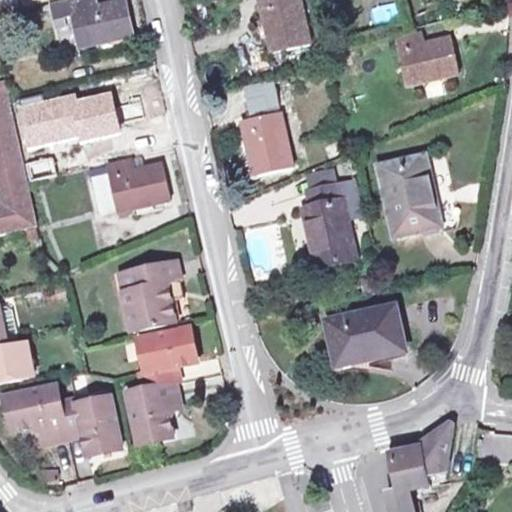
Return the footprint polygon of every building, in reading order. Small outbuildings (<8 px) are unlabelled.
[(17,0),(0,0),(0,16),(20,12),(17,0)] [(114,39),(115,44),(135,39),(127,3),(98,10),(95,0),(85,0),(70,4),(70,6),(54,10),(53,10),(62,49),(79,45),(81,52),(100,47),(99,42),(114,39)] [(278,0),(262,4),(275,56),(314,47),(302,0),(278,0)] [(53,5),(54,10),(70,6),(70,4),(69,1),(53,5)] [(369,8),(372,23),(397,18),(394,3),(369,8)] [(449,41),(424,48),(421,37),(396,44),(409,90),(425,86),(424,82),(439,78),(440,83),(459,78),(449,41)] [(11,101),(4,73),(0,74),(0,189),(1,196),(0,196),(0,228),(38,219),(30,183),(11,101)] [(246,90),(253,119),(270,115),(267,102),(277,100),(274,84),(246,90)] [(78,100),(47,107),(44,95),(20,101),(31,147),(49,143),(48,140),(64,136),(65,141),(86,136),(78,100)] [(253,119),(254,127),(282,121),(277,100),(267,102),(270,115),(253,119)] [(293,173),(282,121),(254,127),(244,129),(255,181),(293,173)] [(29,163),(34,182),(57,177),(53,158),(29,163)] [(424,161),(379,172),(396,240),(441,229),(424,161)] [(143,162),(133,164),(135,174),(145,172),(143,162)] [(109,176),(91,180),(100,215),(117,211),(122,213),(137,210),(135,204),(151,201),(152,206),(170,203),(162,169),(145,172),(135,174),(133,164),(107,169),(109,176)] [(90,173),(91,180),(109,176),(107,169),(90,173)] [(310,183),(313,198),(335,192),(332,178),(310,183)] [(358,264),(348,225),(346,213),(358,210),(353,188),(335,192),(313,198),(310,198),(314,214),(305,216),(319,274),(358,264)] [(346,213),(348,225),(361,222),(358,210),(346,213)] [(175,327),(170,307),(167,289),(181,286),(176,266),(120,279),(133,337),(175,327)] [(167,289),(170,307),(185,303),(181,286),(167,289)] [(0,302),(0,334),(14,332),(8,305),(2,302),(0,302)] [(357,308),(329,315),(332,324),(326,326),(336,365),(363,358),(365,364),(405,354),(394,309),(359,318),(357,308)] [(143,392),(175,386),(172,374),(193,370),(186,336),(138,346),(146,380),(141,381),(143,392)] [(0,378),(28,372),(21,339),(0,344),(0,343),(0,378)] [(69,439),(60,405),(56,383),(9,393),(18,435),(37,431),(50,428),(54,442),(69,439)] [(175,386),(143,392),(128,395),(139,445),(172,438),(168,419),(166,408),(179,405),(175,386)] [(60,405),(69,439),(82,436),(87,457),(121,449),(110,400),(76,408),(75,401),(60,405)] [(166,408),(168,419),(181,416),(179,405),(166,408)] [(413,447),(420,475),(441,471),(450,423),(431,434),(412,445),(413,447)] [(50,428),(37,431),(40,445),(54,442),(50,428)] [(408,449),(387,453),(394,488),(382,491),(386,511),(405,511),(402,488),(422,483),(420,475),(413,447),(408,449)]
